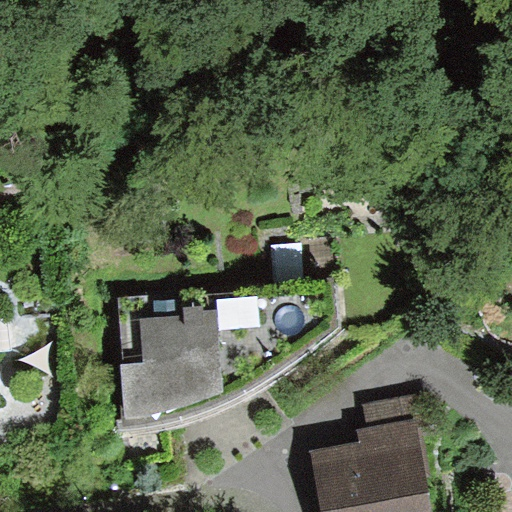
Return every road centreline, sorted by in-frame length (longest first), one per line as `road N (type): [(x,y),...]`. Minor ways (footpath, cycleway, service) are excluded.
road 1 (residential): [(251,492),(300,432),(381,374),(430,366),(511,445)]
road 2 (residential): [(251,492),(120,511)]
